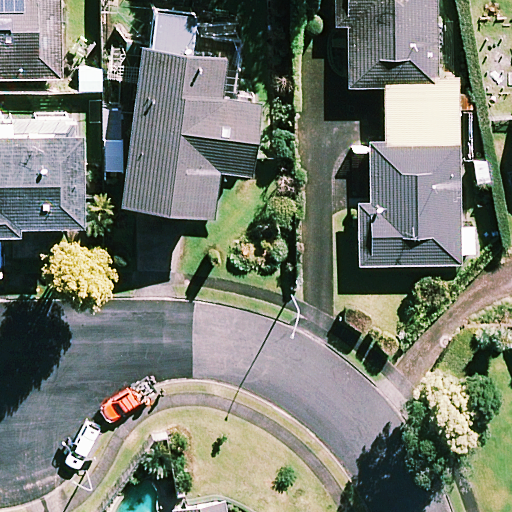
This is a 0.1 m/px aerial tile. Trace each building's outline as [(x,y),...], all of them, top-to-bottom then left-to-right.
[(0,0),(0,72),(60,71),(59,0),(0,0)] [(143,0),(140,29),(122,189),(212,199),(217,154),(250,157),(258,85),(219,80),(224,38),(190,34),(193,0),(143,0)] [(435,0),(346,0),(347,80),(383,80),(384,140),(365,140),(365,258),(458,258),(458,72),(436,72),(435,0)] [(79,119),(0,121),(0,215),(82,213),(79,119)] [(225,511),(222,494),(174,502),(175,511),(225,511)]
